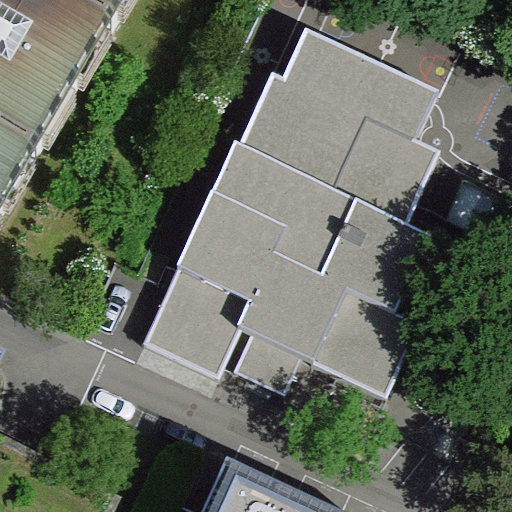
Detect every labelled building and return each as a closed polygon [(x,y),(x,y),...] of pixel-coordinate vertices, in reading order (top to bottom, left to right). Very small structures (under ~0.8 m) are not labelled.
[(113,37),(48,0),(0,0),(0,139),(38,163),(113,37)] [(135,0),(48,0),(113,37),(135,0)] [(442,100),(311,41),(288,92),(276,87),(237,157),(146,349),(220,385),(242,338),(253,344),(302,365),(388,403),(423,329),(400,319),(433,245),(410,231),(441,161),(417,150),(442,100)] [(0,226),(38,163),(0,139),(0,226)] [(302,365),(253,344),(238,376),(287,399),(302,365)] [(0,511),(119,511),(122,506),(47,467),(0,443),(0,511)] [(314,511),(230,474),(212,511),(187,511),(183,510),(182,511),(314,511)]
